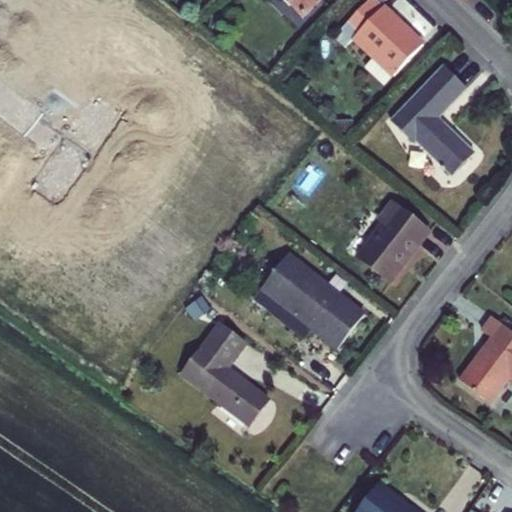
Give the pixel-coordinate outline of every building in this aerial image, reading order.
[(322,0),(284,0),(304,19),(322,0)] [(374,0),(372,0),(335,39),(346,50),(355,40),(375,59),(367,69),(385,87),(424,48),(374,0)] [(417,144),(453,178),(474,156),(440,122),(468,91),(446,68),(392,123),(415,146),(417,144)] [(337,123),(338,134),(354,134),(353,122),(337,123)] [(359,260),(391,284),(430,235),(393,206),(380,221),(385,226),(359,260)] [(298,235),(310,238),(314,219),(302,217),(298,235)] [(314,332),(339,351),(365,318),(289,259),(255,301),(306,341),(314,332)] [(186,311),(195,323),(211,312),(203,300),(186,311)] [(491,342),(485,351),(488,354),(482,362),(478,360),(460,384),(489,406),(510,380),(511,381),(511,335),(492,320),(481,333),(491,342)] [(264,333),(276,342),(283,334),(270,326),(264,333)] [(221,329),(183,377),(250,428),(269,405),(228,372),(246,348),(221,329)] [(488,354),(485,351),(478,360),(482,362),(488,354)] [(411,511),(403,506),(400,508),(394,504),(397,500),(380,487),(360,511),(411,511)] [(400,508),(403,506),(397,500),(394,504),(400,508)]
